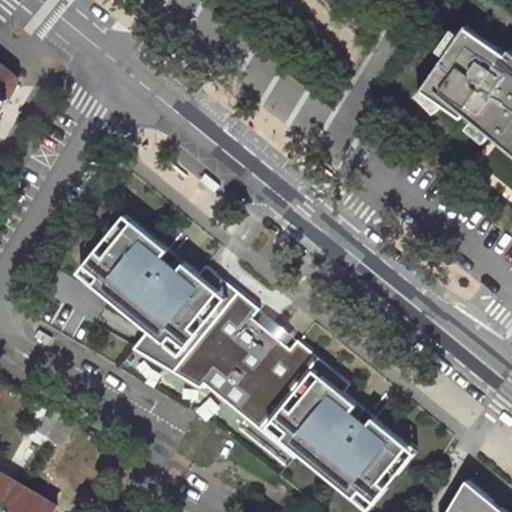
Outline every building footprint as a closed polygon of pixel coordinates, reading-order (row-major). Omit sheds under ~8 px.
[(507,54),(467,26),(423,89),(463,117),(466,113),(511,150),(511,50),(511,49),(507,54)] [(0,102),(5,105),(17,86),(16,77),(0,63),(0,102)] [(103,276),(97,284),(152,330),(136,349),(203,389),(207,385),(218,372),(248,397),(237,410),(297,459),(302,454),(358,500),(364,492),(378,504),(391,489),(383,483),(412,448),(347,394),(354,385),(301,341),(294,350),(289,346),(261,322),(256,319),(263,310),(210,266),(203,275),(183,258),(180,262),(169,254),(173,250),(137,221),(108,256),(101,250),(89,264),(103,276)] [(89,264),(82,272),(97,284),(103,276),(89,264)] [(289,346),(296,337),(268,314),(261,322),(289,346)] [(218,372),(207,385),(237,410),(248,397),(218,372)] [(66,417),(53,409),(39,432),(53,440),(66,417)] [(66,448),(80,425),(66,417),(53,440),(66,448)] [(0,473),(0,503),(11,510),(24,488),(0,473)] [(511,511),(470,478),(450,511),(511,511)] [(11,510),(14,511),(53,511),(57,507),(24,488),(11,510)] [(364,492),(358,500),(372,511),(378,504),(364,492)] [(0,511),(9,511),(11,510),(0,503),(0,511)]
